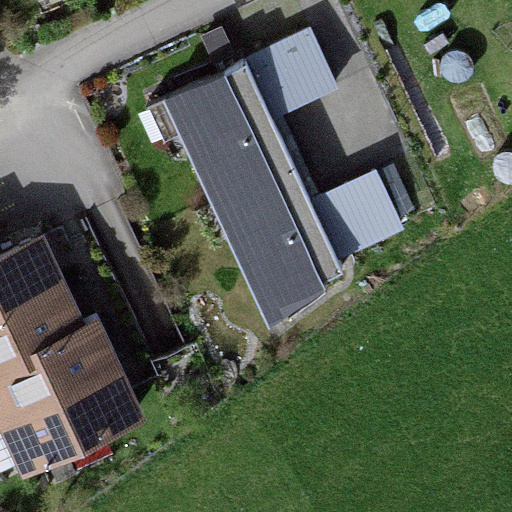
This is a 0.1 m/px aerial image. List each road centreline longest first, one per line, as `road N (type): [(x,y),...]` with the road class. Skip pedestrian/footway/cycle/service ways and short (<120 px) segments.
road 1 (residential): [(42,92),(75,129),(175,344)]
road 2 (residential): [(196,0),(70,57),(42,92)]
